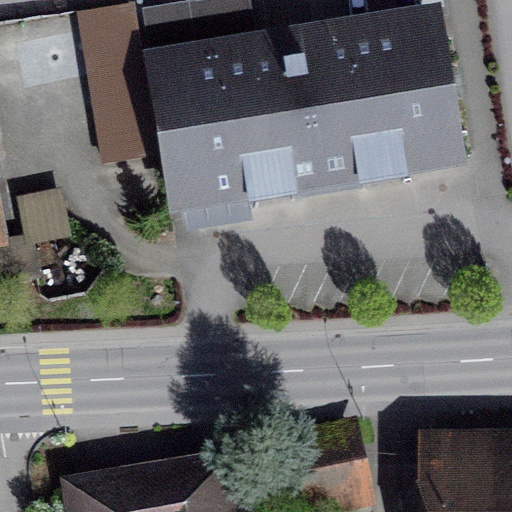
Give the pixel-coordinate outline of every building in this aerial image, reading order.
[(463,160),(439,6),(252,36),(246,0),(207,0),(143,10),(175,206),(463,160)] [(128,10),(77,17),(97,160),(148,153),(128,10)] [(229,467),(238,511),(363,511),(349,442),(229,467)] [(238,511),(229,467),(71,499),(73,511),(238,511)] [(511,511),(511,469),(429,470),(429,511),(511,511)]
